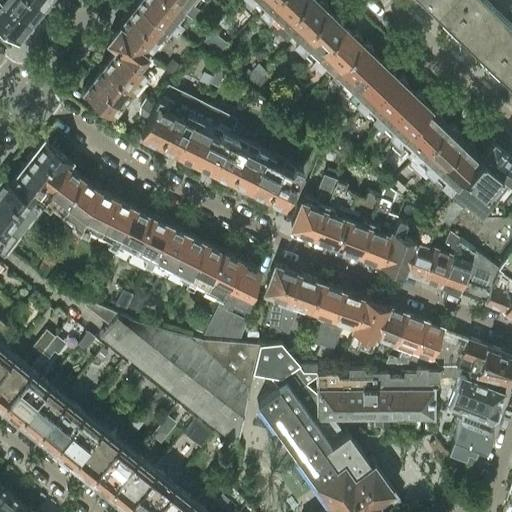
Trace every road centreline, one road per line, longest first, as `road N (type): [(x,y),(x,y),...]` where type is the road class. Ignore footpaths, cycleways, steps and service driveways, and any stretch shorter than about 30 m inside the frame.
road 1 (residential): [(511,330),(297,248),(186,193),(114,152),(28,87)]
road 2 (residential): [(511,120),(383,0)]
road 3 (residential): [(99,511),(0,430)]
